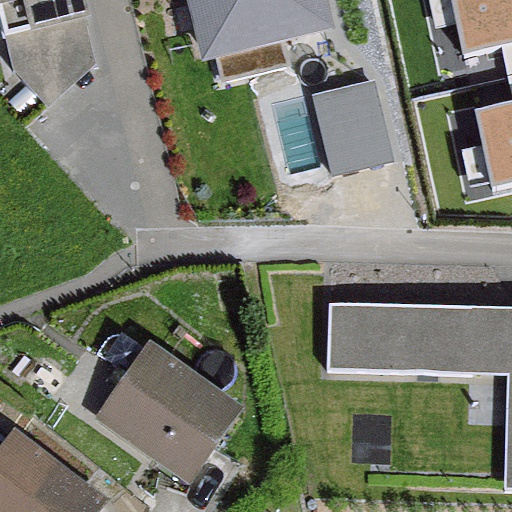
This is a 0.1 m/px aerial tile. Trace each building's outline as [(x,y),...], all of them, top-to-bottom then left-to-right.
[(0,0),(0,52),(9,89),(90,69),(72,0),(0,0)] [(323,0),(192,0),(206,57),(330,26),(323,0)] [(511,491),(511,307),(326,305),(325,374),(504,377),(502,491),(511,491)] [(186,484),(234,418),(143,353),(124,379),(114,371),(103,386),(114,393),(96,418),(186,484)] [(0,511),(94,511),(97,509),(9,440),(0,451),(0,511)]
